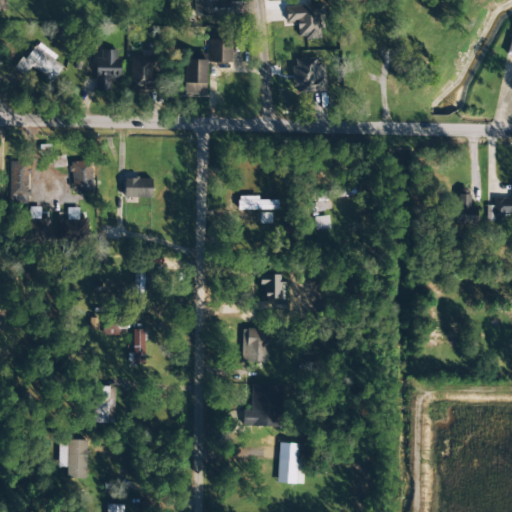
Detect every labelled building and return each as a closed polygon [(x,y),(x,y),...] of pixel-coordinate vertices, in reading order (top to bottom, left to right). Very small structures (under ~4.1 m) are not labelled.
[(192,0),(193,17),(241,15),(241,1),(218,2),(217,0),(192,0)] [(319,38),(319,14),(322,14),(322,5),(284,6),(285,24),(296,24),(297,39),(319,38)] [(207,63),(231,63),(231,40),(208,39),(207,63)] [(15,69),(24,75),(31,66),(51,82),(64,65),(36,43),(15,69)] [(116,50),(100,51),(100,58),(94,59),(95,90),(110,90),(110,81),(120,81),(119,58),(116,58),(116,50)] [(151,75),(152,58),(130,57),(130,89),(156,90),(156,75),(151,75)] [(323,65),(317,65),(317,58),(292,59),(294,94),(324,92),(323,65)] [(183,94),(205,95),(206,61),(184,60),(183,94)] [(70,162),(71,193),(92,192),(91,161),(70,162)] [(25,203),(27,163),(9,162),(7,202),(25,203)] [(151,180),(136,179),(136,173),(130,173),(130,178),(123,178),(123,198),(151,199),(151,180)] [(511,184),(510,185),(510,199),(492,199),(492,206),(486,206),(486,216),(511,216),(511,184)] [(315,201),(355,196),(354,188),(314,193),(315,201)] [(475,217),(475,207),(469,207),(469,193),(455,192),(454,217),(475,217)] [(49,214),(35,213),(34,237),(48,238),(49,214)] [(314,230),(328,229),(327,217),(314,218),(314,230)] [(87,241),(86,220),(56,221),(57,241),(87,241)] [(142,311),(144,265),(133,265),(132,291),(125,291),(125,301),(130,302),(129,310),(142,311)] [(241,329),(240,362),(266,363),(266,329),(241,329)] [(280,386),(250,386),(250,411),(242,411),(242,426),(279,427),(280,386)] [(93,423),(113,424),(113,387),(93,387),(93,423)] [(86,441),(58,441),(58,461),(61,461),(61,468),(67,468),(66,479),(85,480),(86,441)] [(297,444),(278,443),(275,483),(301,485),(302,464),(297,463),(297,444)]
